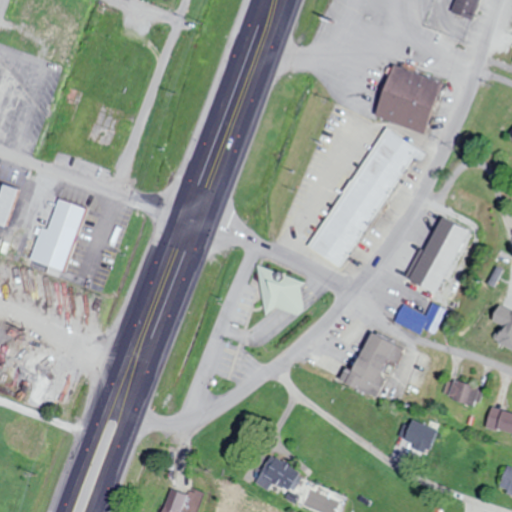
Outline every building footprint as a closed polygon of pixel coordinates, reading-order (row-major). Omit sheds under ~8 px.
[(51,15),(55,0),(23,0),(22,7),(51,15)] [(483,0),(459,0),(455,12),(477,20),(483,0)] [(112,35),(119,15),(104,10),(97,29),(112,35)] [(72,41),(38,27),(31,45),(65,59),(72,41)] [(379,112),(426,132),(446,84),(399,64),(379,112)] [(119,119),(116,130),(75,116),(63,152),(115,170),(131,123),(119,119)] [(312,249),(344,268),(413,156),(422,162),(427,153),(387,128),(312,249)] [(0,180),(19,189),(6,226),(0,223),(0,180)] [(471,216),(476,204),(460,196),(454,207),(471,216)] [(66,272),(88,208),(60,198),(49,230),(43,228),(32,260),(66,272)] [(413,282),(443,296),(474,228),(444,214),(413,282)] [(264,314),(256,261),(306,281),(301,286),(304,309),(298,315),(276,306),(264,314)] [(403,303),(428,316),(420,334),(394,320),(396,317),(403,303)] [(348,384),(377,396),(392,362),(397,364),(405,347),(371,332),(348,384)] [(454,377),(446,393),(477,408),(485,392),(454,377)] [(511,410),(494,406),(489,427),(511,432),(511,410)] [(259,483),(272,489),(275,482),(296,491),(305,469),(271,455),(259,483)] [(511,466),(510,466),(502,487),(511,491),(511,466)] [(180,511),(187,494),(171,488),(162,511),(180,511)]
